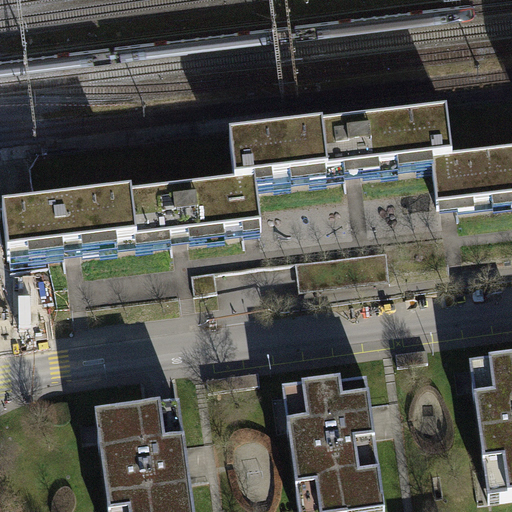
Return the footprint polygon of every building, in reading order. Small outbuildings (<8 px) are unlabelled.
[(231,197),(0,224),(0,259),(2,277),(43,272),(171,257),(237,249),(257,246),(252,205),(338,195),(428,184),(433,224),(445,222),(511,214),(511,161),(451,169),(445,126),(226,153),(231,197)] [(296,267),(300,297),(391,285),(387,255),(296,267)] [(215,275),(192,278),(195,299),(218,296),(215,275)] [(427,353),(396,358),(397,371),(429,366),(427,353)] [(511,367),(462,374),(481,511),(511,506),(511,367)] [(258,376),(206,383),(208,396),(260,389),(258,376)] [(382,511),(366,391),(278,403),(292,511),(382,511)] [(186,511),(173,415),(94,426),(105,511),(186,511)]
